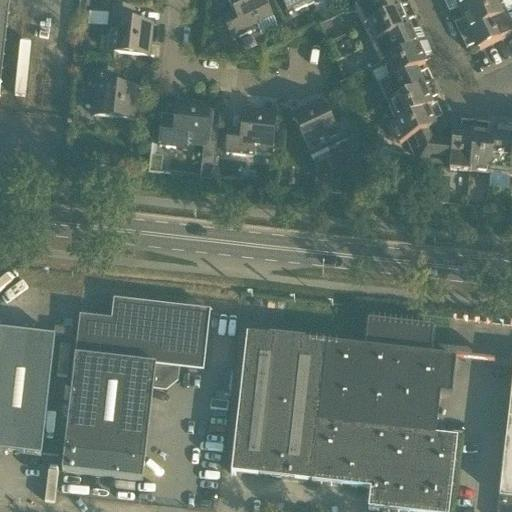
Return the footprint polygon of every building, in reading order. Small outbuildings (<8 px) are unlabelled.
[(0,0),(0,85),(9,0),(0,0)] [(262,0),(227,0),(234,12),(222,18),(233,42),(258,30),(260,33),(276,26),(272,17),(271,17),(262,0)] [(282,0),(290,15),(315,3),(313,0),(282,0)] [(393,15),(386,0),(375,0),(355,9),(363,27),(393,15)] [(444,0),(443,1),(449,14),(459,9),(462,14),(491,0),(444,0)] [(476,29),(470,31),(506,16),(498,0),(491,0),(462,14),(462,15),(468,12),(476,29)] [(149,58),(153,26),(133,24),(135,11),(108,8),(105,36),(114,37),(113,53),(149,58)] [(363,27),(372,46),(401,32),(393,15),(363,27)] [(511,35),(511,28),(506,16),(470,31),(471,33),(477,30),(485,47),(478,50),(479,51),(511,35)] [(401,32),(372,46),(381,64),(427,42),(421,29),(410,34),(408,29),(401,32)] [(409,74),(425,66),(422,61),(433,55),(427,42),(381,64),(389,82),(409,74)] [(134,121),(138,90),(118,87),(119,75),(93,73),(90,100),(100,101),(98,117),(134,121)] [(379,109),(423,89),(423,88),(416,91),(409,74),(389,82),(379,87),(386,102),(378,106),(379,109)] [(380,111),(388,107),(396,123),(396,124),(420,112),(420,113),(432,108),(431,106),(425,109),(417,92),(423,89),(379,109),(380,111)] [(328,150),(352,138),(341,114),(329,120),(321,102),(292,115),(308,148),(314,161),(329,153),(328,150)] [(209,107),(177,103),(175,123),(163,121),(160,147),(187,151),(187,141),(216,144),(219,112),(209,111),(209,107)] [(271,160),(272,151),(276,114),(244,110),(242,130),(229,129),(226,155),(271,160)] [(431,163),(434,141),(420,113),(420,112),(396,124),(396,123),(390,126),(399,145),(409,140),(419,161),(431,163)] [(511,127),(502,126),(501,126),(500,138),(494,137),(490,176),(489,190),(494,190),(493,199),(502,200),(503,191),(508,192),(509,178),(511,155),(511,127)] [(434,141),(431,163),(449,165),(449,171),(469,174),(474,135),(473,135),(472,141),(462,140),(463,135),(453,134),(452,143),(434,141)] [(494,137),(493,137),(492,144),(487,143),(474,142),(475,135),(474,135),(469,174),(490,176),(494,137)] [(152,155),(150,167),(149,175),(161,176),(163,157),(155,156),(156,146),(152,146),(151,155),(152,155)] [(337,181),(336,196),(346,197),(348,182),(337,181)] [(447,197),(437,196),(436,204),(445,205),(446,205),(447,197)] [(203,372),(210,312),(113,301),(111,321),(79,317),(64,453),(61,473),(142,482),(145,463),(154,383),(160,383),(170,376),(171,369),(203,372)] [(318,424),(435,437),(440,395),(452,396),(456,359),(442,357),(430,356),(432,342),(433,328),(419,327),(410,325),(369,321),(365,349),(327,344),(318,424)] [(0,451),(42,455),(54,337),(0,331),(0,451)] [(327,344),(255,336),(247,335),(231,475),(370,491),(368,511),(378,511),(448,511),(457,440),(435,437),(318,424),(327,344)] [(511,511),(511,382),(497,511),(511,511)]
